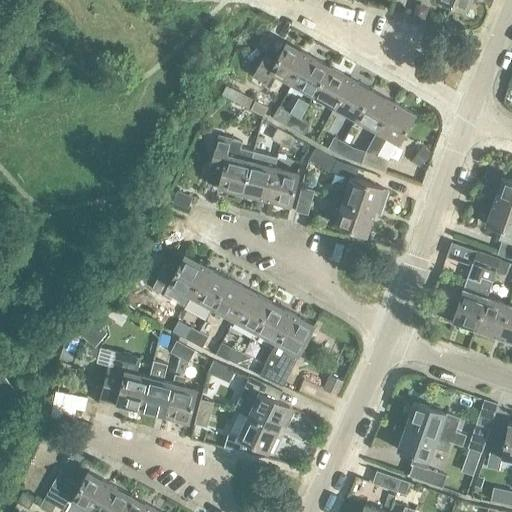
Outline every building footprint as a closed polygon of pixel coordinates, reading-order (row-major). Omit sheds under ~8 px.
[(444,0),(468,10),(472,0),(444,0)] [(292,83),(308,53),(286,41),(277,55),(267,50),(254,74),(274,85),(279,76),(292,83)] [(312,95),(329,64),(308,53),(292,83),(312,95)] [(334,107),(351,77),(329,64),(312,95),(334,107)] [(356,119),(372,88),(351,77),(334,107),(356,119)] [(377,130),(393,100),(372,88),(356,119),(377,130)] [(262,116),(264,113),(267,106),(255,100),(250,109),(262,116)] [(393,100),(377,130),(366,150),(378,155),(388,136),(399,142),(415,112),(393,100)] [(293,129),(300,117),(280,106),(273,118),(293,129)] [(300,117),(293,129),(304,134),(310,123),(300,117)] [(285,134),(286,132),(278,127),(271,139),(280,144),(285,134)] [(243,194),(252,160),(238,157),(242,139),(218,133),(206,182),(219,185),(218,187),(243,194)] [(280,144),(279,145),(289,150),(295,139),(285,134),(280,144)] [(337,152),(343,142),(335,137),(329,148),(337,152)] [(343,142),(337,152),(346,157),(351,146),(343,142)] [(308,158),(331,171),(337,160),(314,148),(308,158)] [(391,159),(378,155),(366,150),(361,162),(387,171),(391,159)] [(421,166),(430,154),(424,150),(415,162),(421,166)] [(266,199),(274,166),(252,160),(243,194),(266,199)] [(274,166),(266,199),(291,205),(299,172),(274,166)] [(343,199),(376,211),(384,189),(352,177),(343,199)] [(494,200),(511,206),(511,180),(502,177),(494,200)] [(310,215),(317,190),(302,187),(296,211),(310,215)] [(186,208),(192,195),(177,188),(171,201),(186,208)] [(367,235),(376,211),(343,199),(335,223),(367,235)] [(511,244),(511,206),(494,200),(486,223),(501,229),(497,239),(511,244)] [(497,269),(501,258),(475,249),(470,263),(496,272),(497,269)] [(190,296),(206,266),(184,254),(176,269),(165,262),(152,287),(163,293),(168,284),(190,296)] [(510,261),(501,258),(497,269),(506,272),(510,261)] [(470,263),(452,320),(475,328),(487,296),(496,272),(470,263)] [(211,308),(228,277),(206,266),(190,296),(211,308)] [(233,319),(249,289),(228,277),(211,308),(233,319)] [(137,278),(133,286),(143,290),(147,283),(137,278)] [(254,331),(271,300),(249,289),(233,319),(254,331)] [(498,336),(510,303),(487,296),(475,328),(498,336)] [(276,342),(292,312),(271,300),(254,331),(276,342)] [(511,304),(510,303),(498,336),(511,340),(511,304)] [(106,331),(84,312),(72,326),(93,345),(106,331)] [(292,312),(276,342),(264,363),(259,374),(282,384),(314,324),(292,312)] [(193,342),(199,331),(190,326),(184,337),(193,342)] [(199,331),(193,342),(201,346),(207,336),(199,331)] [(178,355),(184,345),(176,340),(170,350),(178,355)] [(184,345),(178,355),(187,362),(195,350),(184,345)] [(236,363),(242,353),(233,348),(227,359),(236,363)] [(140,410),(149,376),(136,373),(139,359),(115,353),(111,370),(107,369),(99,400),(140,410)] [(242,353),(236,363),(246,368),(251,358),(242,353)] [(235,389),(242,372),(204,358),(198,375),(235,389)] [(163,416),(171,382),(163,380),(167,363),(153,359),(152,363),(149,376),(140,410),(163,416)] [(0,425),(8,419),(0,409),(20,394),(0,369),(0,425)] [(249,413),(280,428),(291,407),(259,392),(264,382),(247,375),(234,408),(248,413),(249,413)] [(171,382),(163,416),(188,422),(197,388),(171,382)] [(69,424),(78,396),(53,389),(44,416),(69,424)] [(207,427),(214,402),(201,398),(195,424),(207,427)] [(406,425),(454,442),(457,433),(441,427),(446,413),(414,402),(406,425)] [(308,432),(299,429),(305,413),(290,408),(277,449),(300,456),(308,432)] [(255,446),(269,452),(280,428),(249,413),(237,437),(228,433),(223,446),(251,453),(255,446)] [(489,426),(478,422),(470,447),(482,450),(489,426)] [(499,469),(502,458),(511,460),(511,423),(508,423),(505,440),(493,438),(487,466),(499,469)] [(450,452),(454,442),(406,425),(397,449),(415,455),(408,475),(443,487),(446,476),(426,469),(434,446),(450,452)] [(395,491),(400,478),(376,470),(372,482),(395,491)] [(88,511),(93,511),(109,484),(88,472),(80,486),(57,474),(39,508),(46,511),(52,511),(56,506),(67,511),(71,503),(88,511)] [(400,478),(395,491),(405,495),(410,482),(400,478)] [(121,511),(130,495),(109,484),(93,511),(121,511)] [(148,511),(151,507),(130,495),(121,511),(148,511)] [(388,495),(383,510),(387,511),(393,497),(388,495)]
